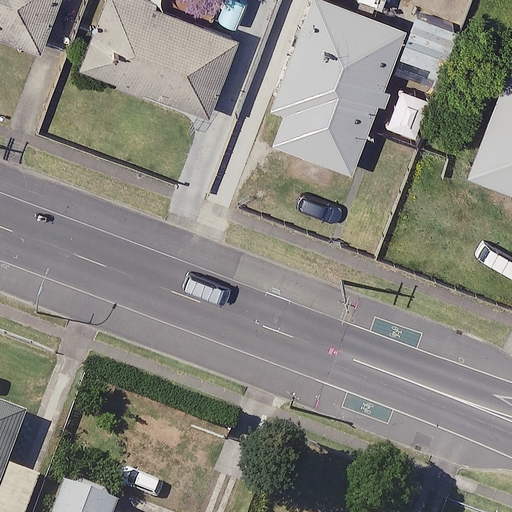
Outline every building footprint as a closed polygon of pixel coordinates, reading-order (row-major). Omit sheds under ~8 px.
[(0,0),(0,28),(36,41),(50,0),(0,0)] [(231,30),(147,0),(94,0),(73,59),(204,105),(231,30)] [(397,18),(343,0),(306,0),(261,130),(347,160),(397,18)] [(511,61),(502,58),(460,163),(511,183),(511,61)] [(20,415),(0,407),(0,511),(21,511),(35,475),(2,463),(20,415)] [(138,511),(109,499),(61,477),(44,511),(138,511)]
